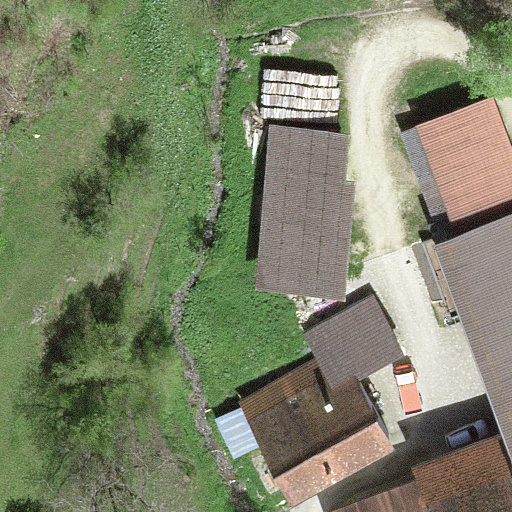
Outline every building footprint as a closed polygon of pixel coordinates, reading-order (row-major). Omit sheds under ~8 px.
[(446,210),(455,237),(511,214),(511,148),(493,98),(402,134),(432,216),(446,210)] [(270,127),(254,292),(344,300),(356,180),(346,179),(350,134),(270,127)] [(411,466),(417,479),(430,511),(511,511),(511,214),(455,237),(432,246),(503,434),(411,466)] [(302,334),(315,358),(332,389),(357,376),(403,352),(374,296),(302,334)] [(315,358),(235,401),(292,508),(397,451),(357,376),(332,389),(315,358)] [(430,511),(417,479),(324,510),(325,511),(430,511)]
